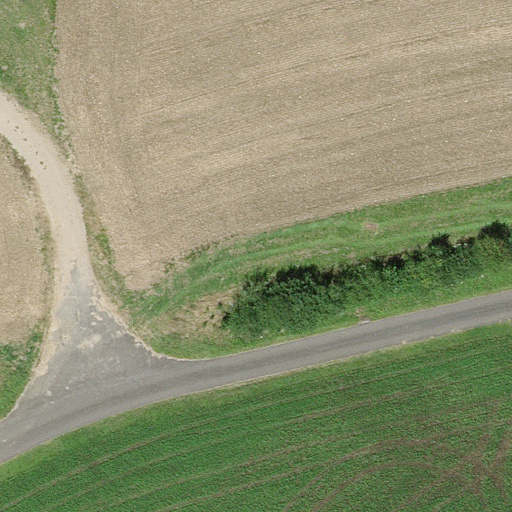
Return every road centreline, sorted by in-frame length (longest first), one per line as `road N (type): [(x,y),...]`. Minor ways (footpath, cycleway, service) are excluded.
road 1 (track): [(0,452),(102,399),(511,303)]
road 2 (track): [(102,399),(35,114),(0,96)]
